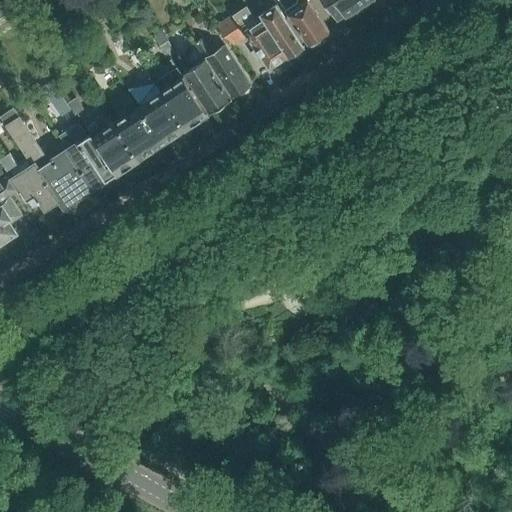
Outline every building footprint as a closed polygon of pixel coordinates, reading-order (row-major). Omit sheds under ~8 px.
[(286,10),(309,45),(331,32),(309,0),(298,0),(299,1),(286,10)] [(363,9),(356,0),(322,0),(330,11),(333,9),(338,18),(346,13),(349,18),(363,9)] [(356,0),(363,9),(376,0),(375,0),(356,0)] [(240,10),(217,25),(231,46),(248,35),(269,68),(286,57),(292,59),(300,54),(300,48),(303,45),(276,3),(261,12),(261,14),(248,22),(240,10)] [(232,97),(239,93),(243,95),(250,90),(249,86),(251,85),(224,43),(214,49),(205,36),(204,36),(195,23),(187,29),(196,41),(195,42),(206,58),(232,97)] [(178,63),(211,111),(220,106),(222,107),(229,102),(230,99),(232,97),(206,58),(194,65),(191,62),(187,57),(178,62),(178,63)] [(155,82),(186,127),(186,128),(208,113),(183,75),(184,74),(173,59),(166,63),(171,71),(155,82)] [(133,96),(162,142),(186,127),(155,82),(128,87),(134,96),(133,96)] [(63,94),(56,98),(61,105),(67,101),(63,94)] [(162,142),(133,96),(122,104),(128,113),(114,122),(138,158),(162,142)] [(79,114),(83,111),(77,103),(74,105),(79,114)] [(1,117),(20,146),(36,169),(39,167),(60,199),(63,197),(73,211),(80,207),(75,199),(77,198),(77,199),(92,189),(67,149),(69,148),(64,142),(47,153),(21,115),(20,116),(14,108),(1,117)] [(67,149),(92,189),(106,180),(106,179),(116,172),(92,134),(89,136),(80,122),(61,134),(69,147),(69,148),(67,149)] [(92,134),(116,172),(117,173),(139,158),(138,158),(114,122),(101,130),(95,122),(87,127),(92,133),(92,134)] [(45,209),(60,199),(39,167),(36,169),(20,146),(0,158),(19,189),(27,201),(29,200),(33,206),(39,202),(43,209),(45,208),(45,209)] [(0,241),(15,231),(9,223),(23,214),(10,195),(19,189),(0,158),(0,241)]
